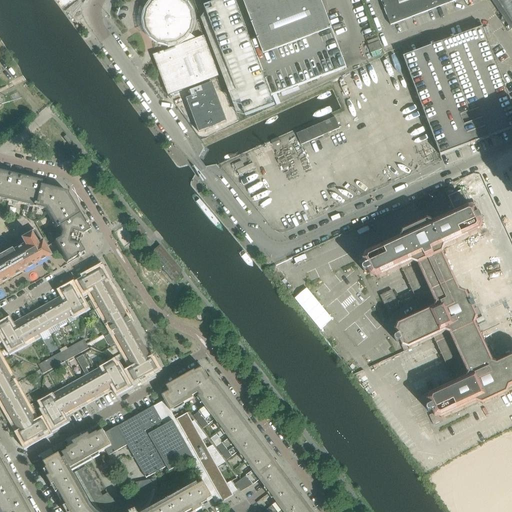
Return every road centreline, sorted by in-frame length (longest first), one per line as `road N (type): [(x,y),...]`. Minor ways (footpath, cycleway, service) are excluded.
road 1 (unclassified): [(96,0),(98,28),(267,246),(292,246),(485,157)]
road 2 (residential): [(0,158),(72,178),(115,246),(51,283)]
road 3 (residential): [(296,468),(208,350),(148,390)]
road 4 (residential): [(18,463),(148,390)]
